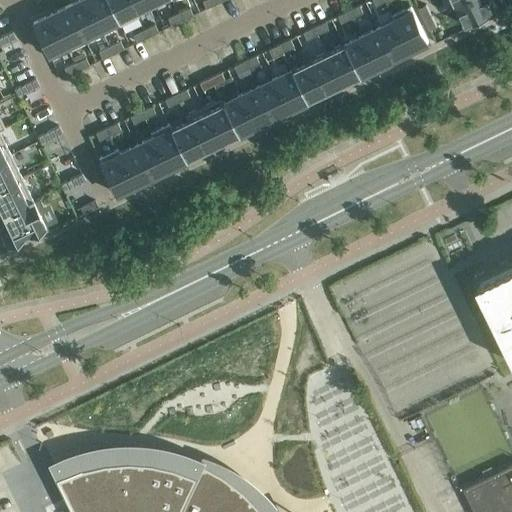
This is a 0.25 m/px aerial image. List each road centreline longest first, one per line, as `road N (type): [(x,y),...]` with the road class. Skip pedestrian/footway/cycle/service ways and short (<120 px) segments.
road 1 (tertiary): [(147,306),(511,128)]
road 2 (residential): [(61,109),(293,0)]
road 3 (tertiary): [(1,385),(147,306)]
road 4 (tertiary): [(147,306),(108,311),(0,358)]
road 5 (residential): [(9,0),(61,109)]
